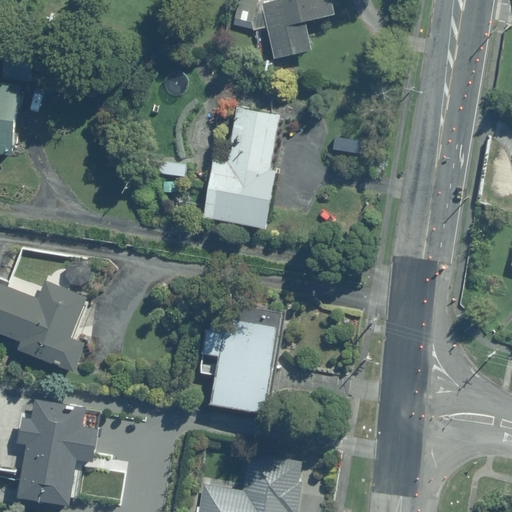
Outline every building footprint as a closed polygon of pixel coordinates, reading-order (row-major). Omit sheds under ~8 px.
[(257,13),(260,0),(236,0),(235,7),(257,13)] [(314,51),(308,23),(338,17),(334,0),(290,0),(264,6),(276,60),(314,51)] [(6,60),(3,80),(33,84),(36,64),(6,60)] [(0,157),(16,159),(26,88),(0,84),(0,77),(0,75),(0,157)] [(217,159),(207,219),(273,230),(283,173),(277,172),(286,118),(239,110),(231,161),(217,159)] [(190,157),(162,155),(160,174),(188,177),(190,157)] [(0,331),(26,341),(23,350),(81,372),(91,346),(75,340),(91,299),(48,283),(42,300),(0,284),(0,331)] [(273,415),(289,312),(227,302),(223,330),(209,328),(201,376),(218,379),(214,405),(273,415)] [(90,408),(38,401),(26,501),(77,507),(83,460),(101,462),(104,432),(100,431),(102,414),(89,412),(90,408)] [(205,481),(199,511),(301,511),(310,464),(253,454),(247,489),(205,481)]
